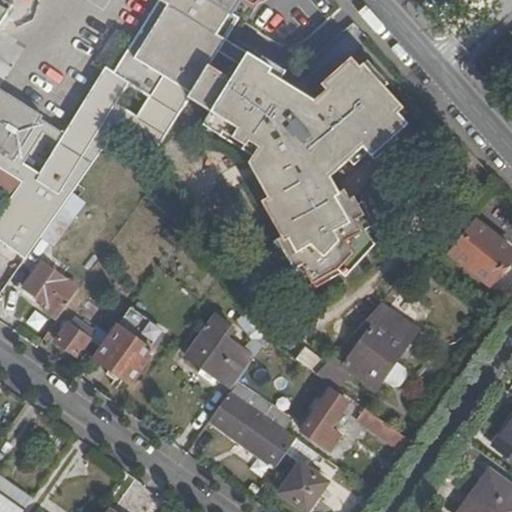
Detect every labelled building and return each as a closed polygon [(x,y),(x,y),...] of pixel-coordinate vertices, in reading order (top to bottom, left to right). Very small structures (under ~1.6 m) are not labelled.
[(104,79),(97,90),(130,112),(122,124),(156,155),(196,96),(208,104),(205,108),(215,114),(210,123),(226,133),(224,137),(246,151),(252,143),(263,150),(256,163),(289,221),(281,227),(286,235),(282,238),(298,266),(295,269),(305,286),(314,282),(316,284),(331,277),(329,273),(341,266),(345,269),(352,261),(356,263),(376,241),(362,215),(366,213),(357,197),(352,199),(348,191),(336,197),(330,186),(334,183),(331,178),(366,146),(371,151),(378,145),(381,148),(408,124),(398,113),(404,108),(364,63),(360,66),(352,57),(323,84),(327,89),(320,96),(324,100),(315,108),(271,79),(274,74),(252,59),(236,84),(213,70),(258,0),(169,0),(115,85),(104,79)] [(0,34),(3,30),(10,18),(0,11),(0,34)] [(4,89),(0,94),(0,95),(37,119),(41,112),(4,89)] [(97,90),(66,137),(98,158),(122,124),(130,112),(97,90)] [(37,119),(0,95),(0,166),(20,180),(29,165),(14,155),(37,119)] [(61,209),(72,194),(98,158),(66,137),(41,172),(29,165),(20,180),(24,182),(0,214),(0,228),(24,195),(37,197),(40,200),(49,200),(61,209)] [(61,209),(41,237),(54,246),(85,204),(72,194),(61,209)] [(41,237),(61,209),(49,200),(40,200),(37,197),(24,195),(0,228),(0,237),(27,257),(41,237)] [(492,284),(511,258),(511,249),(480,221),(453,252),(492,284)] [(57,319),(79,289),(43,262),(24,288),(47,305),(44,309),(57,319)] [(418,329),(382,302),(316,375),(323,380),(337,390),(357,369),(363,374),(360,377),(376,389),(383,380),(391,386),(399,384),(405,375),(404,369),(395,362),(418,329)] [(188,357),(233,389),(238,381),(260,349),(267,340),(251,312),(238,321),(251,340),(244,349),(227,337),(233,328),(217,317),(188,357)] [(78,355),(89,338),(69,323),(56,341),(78,355)] [(153,352),(115,323),(92,356),(131,384),(153,352)] [(317,388),(323,380),(316,375),(267,340),(260,349),(317,388)] [(230,392),(284,431),(291,419),(238,381),(233,389),(230,392)] [(331,391),(302,431),(319,443),(347,403),(331,391)] [(230,392),(218,411),(283,458),(286,454),(301,464),(280,494),(305,511),(307,511),(328,482),(309,469),(318,455),(284,431),(230,392)] [(406,447),(410,441),(358,404),(350,416),(402,453),(406,447)] [(511,419),(494,445),(511,457),(511,419)] [(511,511),(511,486),(490,471),(461,511),(511,511)] [(342,510),(353,495),(340,485),(328,500),(342,510)] [(0,511),(23,511),(24,511),(0,494),(0,511)]
